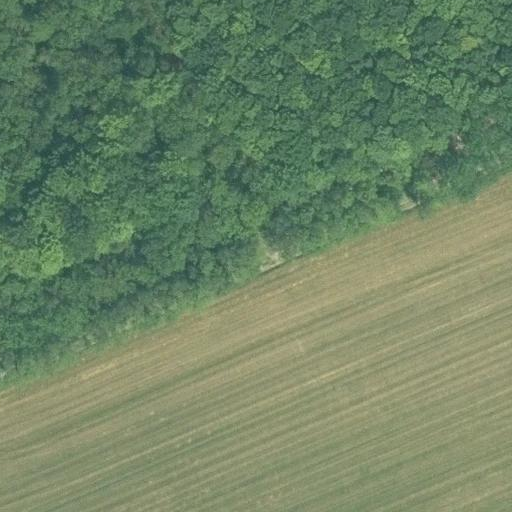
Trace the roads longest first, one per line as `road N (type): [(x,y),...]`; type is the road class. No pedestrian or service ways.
road 1 (track): [(0,380),(269,266)]
road 2 (track): [(269,266),(511,160)]
